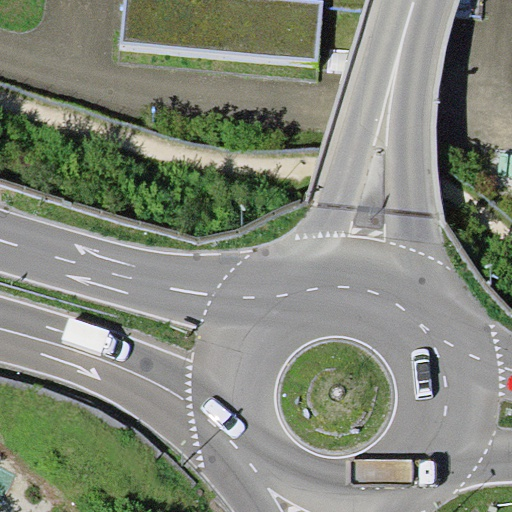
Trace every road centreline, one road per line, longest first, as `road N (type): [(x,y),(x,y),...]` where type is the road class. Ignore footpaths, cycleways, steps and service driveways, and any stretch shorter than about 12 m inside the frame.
road 1 (trunk): [(278,298),(158,284),(0,239)]
road 2 (unclassified): [(360,277),(414,0)]
road 3 (trunk): [(0,327),(110,362),(246,432)]
road 4 (trunk): [(452,403),(453,369),(433,321),(408,297),(360,277)]
road 5 (trunk): [(257,450),(297,483),(330,493),(397,480)]
road 6 (trunk): [(278,298),(238,360),(246,432)]
